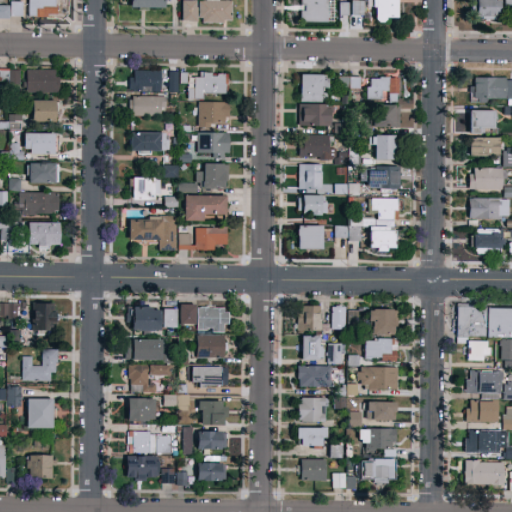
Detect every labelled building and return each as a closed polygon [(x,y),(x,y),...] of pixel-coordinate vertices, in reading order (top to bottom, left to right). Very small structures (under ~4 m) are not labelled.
[(28,17),(28,0),(55,0),(55,17),(28,17)] [(130,8),(130,0),(164,0),(164,8),(130,8)] [(195,0),(195,22),(181,22),(181,0),(195,0)] [(231,0),(231,23),(199,23),(199,0),(231,0)] [(327,0),(327,22),(300,22),(300,0),(327,0)] [(362,0),(358,0),(350,0),(350,15),(362,16),(362,0)] [(373,0),(397,0),(397,22),(373,22),(373,0)] [(499,0),(499,18),(471,18),(471,0),(499,0)] [(21,15),(20,1),(9,2),(9,16),(21,15)] [(337,15),(347,15),(347,1),(337,2),(337,15)] [(18,89),(18,69),(7,68),(6,89),(18,89)] [(58,93),(25,93),(25,70),(58,70),(58,93)] [(128,92),(128,71),(165,71),(165,92),(128,92)] [(176,71),(167,71),(166,91),(176,91),(176,71)] [(204,99),(187,99),(187,88),(194,88),(194,74),(226,74),(226,94),(204,94),(204,99)] [(299,75),(327,75),(327,102),(299,102),(299,75)] [(365,100),(365,77),(398,77),(398,100),(365,100)] [(358,89),(339,89),(339,78),(358,78),(358,89)] [(469,78),(511,78),(511,100),(469,100),(469,78)] [(128,116),(128,97),(161,97),(161,116),(128,116)] [(31,122),(31,101),(56,101),(56,122),(31,122)] [(197,103),(228,103),(228,126),(197,126),(197,103)] [(299,105),(330,105),(330,125),(299,125),(299,105)] [(398,127),(375,127),(375,106),(398,106),(398,127)] [(493,111),(493,133),(468,133),(468,111),(493,111)] [(465,132),(465,112),(454,112),(454,131),(465,132)] [(128,153),(128,132),(167,132),(167,153),(128,153)] [(54,133),(54,154),(23,154),(23,133),(54,133)] [(228,133),(228,155),(196,155),(196,133),(228,133)] [(333,136),(333,160),(299,160),(299,136),(333,136)] [(392,160),(373,160),(373,136),(392,136),(392,160)] [(499,138),(499,156),(468,156),(468,138),(499,138)] [(511,166),(511,148),(501,148),(501,166),(511,166)] [(27,183),(27,163),(57,163),(57,183),(27,183)] [(227,164),(227,189),(196,189),(196,164),(227,164)] [(297,190),(297,165),(321,165),(321,190),(297,190)] [(176,166),(176,177),(162,177),(162,166),(176,166)] [(398,167),(398,189),(361,189),(361,166),(398,167)] [(468,190),(468,168),(502,168),(502,190),(468,190)] [(158,200),(131,200),(131,178),(158,178),(158,200)] [(57,193),(57,215),(18,215),(18,193),(57,193)] [(204,215),(204,221),(184,221),(184,196),(226,196),(226,215),(204,215)] [(325,215),(297,215),(297,196),(325,196),(325,215)] [(468,219),(468,198),(508,198),(508,219),(468,219)] [(397,220),(377,220),(377,210),(369,210),(369,199),(397,199),(397,220)] [(175,218),(175,250),(157,250),(157,240),(128,240),(128,218),(175,218)] [(27,246),(27,223),(58,223),(58,246),(27,246)] [(344,237),(345,225),(333,225),(332,237),(344,237)] [(322,250),(296,250),(296,226),(322,226),(322,250)] [(179,250),(179,236),(192,236),(192,229),(225,228),(226,250),(179,250)] [(395,248),(367,248),(367,228),(395,228),(395,248)] [(503,232),(503,254),(471,254),(471,232),(503,232)] [(0,304),(16,304),(16,318),(0,318),(0,304)] [(54,304),(54,331),(32,331),(32,304),(54,304)] [(179,305),(195,305),(195,326),(179,326),(179,305)] [(319,306),(319,331),(296,331),(296,306),(319,306)] [(159,330),(131,330),(131,307),(159,307),(159,330)] [(331,329),(331,307),(344,307),(344,329),(331,329)] [(511,338),(456,338),(456,307),(511,307),(511,338)] [(196,332),(196,308),(227,308),(227,332),(196,332)] [(175,328),(162,328),(162,309),(175,309),(175,328)] [(356,309),(346,309),(345,323),(356,323),(356,309)] [(367,335),(367,310),(394,310),(394,335),(367,335)] [(193,358),(193,336),(223,336),(223,358),(193,358)] [(300,360),(300,336),(322,336),(322,360),(300,360)] [(161,340),(161,360),(125,360),(125,340),(161,340)] [(364,361),(364,340),(396,340),(396,361),(364,361)] [(511,341),(511,360),(501,360),(501,341),(511,341)] [(465,361),(465,342),(489,342),(489,361),(465,361)] [(327,360),(327,343),(341,343),(341,360),(327,360)] [(21,381),(21,358),(31,358),(31,366),(41,366),(41,351),(56,351),(56,373),(52,373),(52,381),(21,381)] [(167,366),(167,376),(151,376),(151,388),(127,388),(127,366),(167,366)] [(226,367),(226,387),(189,387),(189,367),(226,367)] [(330,367),(330,387),(296,387),(296,367),(330,367)] [(396,389),(356,390),(356,396),(346,396),(346,385),(356,385),(356,368),(396,367),(396,389)] [(499,372),(499,394),(465,394),(465,372),(499,372)] [(511,397),(511,384),(503,384),(502,398),(511,397)] [(20,388),(20,405),(7,405),(7,388),(20,388)] [(326,422),(297,422),(297,398),(326,398),(326,422)] [(26,428),(26,399),(54,399),(54,428),(26,428)] [(127,421),(127,399),(153,399),(153,421),(127,421)] [(223,401),(223,426),(198,426),(198,401),(223,401)] [(497,422),(465,422),(464,401),(497,401),(497,422)] [(395,420),(366,420),(366,402),(395,402),(395,420)] [(511,406),(502,406),(502,427),(511,427),(511,406)] [(347,426),(347,412),(359,412),(359,426),(347,426)] [(192,427),(192,454),(182,454),(182,427),(192,427)] [(325,428),(325,447),(296,447),(296,428),(325,428)] [(395,429),(395,449),(358,449),(358,429),(395,429)] [(465,431),(506,432),(506,453),(464,452),(465,431)] [(222,450),(196,450),(196,432),(222,432),(222,450)] [(127,454),(127,433),(170,433),(170,454),(127,454)] [(339,457),(340,444),(327,444),(326,457),(339,457)] [(51,479),(26,479),(26,456),(51,456),(51,479)] [(156,458),(156,481),(125,480),(126,458),(156,458)] [(395,483),(358,483),(358,459),(395,459),(395,483)] [(325,460),(325,481),(299,481),(299,460),(325,460)] [(462,486),(462,462),(503,462),(503,486),(462,486)] [(196,481),(196,464),(224,464),(224,481),(196,481)] [(161,486),(161,471),(173,471),(173,486),(161,486)] [(174,481),(185,482),(185,471),(174,471),(174,481)] [(355,488),(331,488),(331,474),(355,474),(355,488)]
